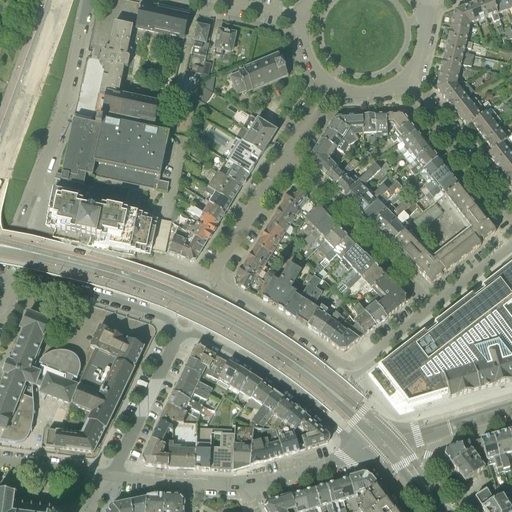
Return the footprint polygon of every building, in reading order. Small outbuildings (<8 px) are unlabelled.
[(499,21),(497,15),(491,0),(484,0),(479,2),(486,20),(492,17),(494,23),(499,21)] [(491,0),(497,15),(509,11),(504,0),(491,0)] [(474,24),(479,22),(486,20),(479,2),(472,5),(463,9),(466,17),(471,16),(474,24)] [(135,25),(133,35),(183,46),(185,37),(185,36),(190,14),(141,4),(136,26),(135,25)] [(470,28),(470,25),(474,24),(471,16),(466,17),(463,9),(455,12),(451,29),(459,30),(460,26),(470,28)] [(106,96),(119,95),(124,69),(126,69),(128,67),(130,59),(129,57),(127,57),(133,27),(115,23),(109,48),(107,48),(106,52),(102,52),(99,64),(103,65),(102,69),(105,70),(99,94),(106,96)] [(448,40),(466,43),(470,28),(460,26),(459,30),(451,29),(448,40)] [(198,27),(194,43),(192,54),(200,55),(201,50),(207,52),(209,44),(205,44),(209,29),(198,27)] [(219,31),(215,51),(214,55),(222,57),(223,53),(231,54),(235,35),(219,31)] [(446,52),(463,55),(465,49),(472,51),(473,45),(466,43),(448,40),(446,52)] [(443,62),(461,66),(471,69),(474,57),(463,55),(446,52),(443,62)] [(230,77),(238,96),(247,92),(247,93),(253,91),(253,92),(288,77),(279,54),(244,69),(244,70),(238,72),(239,74),(230,77)] [(195,73),(202,75),(205,63),(201,62),(200,68),(196,67),(195,73)] [(447,81),(457,83),(461,66),(443,62),(441,73),(449,75),(447,81)] [(202,75),(201,78),(207,76),(210,64),(205,63),(203,68),(202,75)] [(452,95),(459,89),(456,86),(457,83),(447,81),(449,75),(441,73),(437,90),(442,97),(450,91),(452,95)] [(215,80),(206,78),(204,87),(213,89),(215,80)] [(452,110),(467,98),(474,93),(467,84),(459,89),(452,95),(450,91),(442,97),(452,110)] [(199,99),(208,103),(214,92),(205,88),(199,99)] [(119,95),(106,96),(102,114),(155,126),(156,122),(155,122),(157,112),(166,113),(169,97),(158,95),(158,94),(139,90),(138,99),(119,95)] [(452,110),(459,119),(479,104),(475,99),(470,103),(467,98),(452,110)] [(467,128),(472,124),(486,113),(486,112),(485,113),(482,109),(482,108),(479,104),(459,119),(467,128)] [(472,124),(478,133),(498,118),(494,114),(489,117),(486,113),(472,124)] [(398,132),(409,123),(403,115),(386,116),(387,125),(392,125),(398,132)] [(375,117),(376,137),(388,136),(387,125),(386,116),(375,117)] [(333,123),(353,135),(353,132),(363,132),(362,117),(335,119),(333,123)] [(377,144),(376,137),(375,117),(362,117),(363,132),(363,135),(370,135),(371,144),(377,144)] [(243,129),(269,145),(276,133),(257,121),(256,121),(250,118),(243,129)] [(485,141),(500,130),(497,126),(501,123),(498,118),(478,133),(485,141)] [(96,158),(92,177),(153,190),(154,190),(166,193),(168,184),(159,182),(169,134),(97,119),(95,125),(89,156),(96,158)] [(85,175),(92,177),(96,158),(89,156),(95,125),(73,120),(62,176),(59,193),(81,197),(85,175)] [(357,140),(354,136),(353,135),(333,123),(328,131),(344,141),(347,145),(348,145),(357,140)] [(399,146),(402,144),(416,132),(409,123),(398,132),(390,139),(393,143),(395,142),(399,146)] [(269,145),(243,129),(236,140),(242,144),(262,156),(269,145)] [(493,151),(507,140),(511,136),(508,132),(504,136),(500,130),(485,141),(493,151)] [(322,140),(336,149),(337,150),(342,153),(347,145),(344,141),(328,131),(322,140)] [(399,152),(403,157),(423,141),(416,132),(402,144),(405,148),(399,152)] [(233,167),(249,177),(262,156),(242,144),(236,140),(236,139),(232,145),(235,147),(226,162),(233,167)] [(311,156),(312,160),(312,164),(325,177),(336,167),(340,163),(338,161),(332,156),(336,149),(322,140),(311,156)] [(495,164),(509,152),(506,148),(511,145),(507,140),(493,151),(488,155),(495,164)] [(409,165),(410,164),(430,149),(423,141),(403,157),(409,165)] [(413,168),(410,171),(415,178),(419,174),(423,171),(438,160),(430,149),(415,160),(418,164),(413,168)] [(495,164),(502,173),(511,165),(511,149),(509,152),(495,164)] [(336,167),(325,177),(335,187),(346,176),(359,163),(353,160),(341,172),(336,167)] [(438,160),(423,171),(426,175),(424,177),(428,182),(445,169),(438,160)] [(360,181),(344,196),(354,206),(367,193),(363,188),(379,172),(384,177),(387,174),(378,163),(360,181)] [(509,182),(511,180),(511,165),(502,173),(509,182)] [(224,178),(241,189),(249,177),(233,167),(229,173),(227,172),(224,178)] [(429,186),(421,192),(425,197),(451,177),(445,169),(428,182),(427,183),(429,186)] [(208,190),(231,205),(233,201),(234,201),(237,196),(236,196),(241,189),(224,178),(218,174),(208,190)] [(346,176),(335,187),(344,196),(360,181),(355,176),(350,181),(346,176)] [(436,203),(444,197),(458,186),(451,177),(425,197),(429,202),(433,199),(436,203)] [(387,192),(363,215),(373,225),(393,206),(406,194),(396,183),(387,192)] [(404,233),(392,244),(431,285),(442,277),(439,273),(443,270),(446,274),(480,247),(476,241),(480,238),(483,242),(495,233),(458,186),(444,197),(471,230),(433,261),(404,233)] [(367,193),(354,206),(363,215),(387,192),(382,187),(374,195),(369,191),(367,193)] [(231,205),(208,190),(207,190),(205,194),(209,196),(205,202),(209,204),(225,215),(229,208),(230,208),(231,205)] [(288,193),(283,201),(300,212),(310,201),(307,198),(300,191),(296,195),(292,196),(288,193)] [(81,236),(90,238),(88,247),(134,257),(135,252),(150,255),(158,219),(80,202),(81,197),(59,193),(54,192),(53,192),(45,228),(55,230),(53,239),(80,244),(81,236)] [(393,206),(373,225),(382,235),(414,203),(409,198),(397,210),(393,206)] [(277,213),(293,223),(300,212),(296,210),(296,209),(283,201),(283,202),(284,202),(277,213)] [(392,244),(404,233),(410,226),(405,222),(419,208),(415,203),(383,235),(392,244)] [(203,214),(218,224),(219,225),(221,222),(220,222),(225,215),(209,204),(203,214)] [(216,228),(218,224),(203,214),(194,209),(191,207),(188,212),(195,217),(192,222),(212,235),(216,228)] [(301,235),(306,240),(327,219),(318,209),(305,221),(310,226),(304,233),(301,235)] [(277,213),(270,224),(286,234),(293,223),(277,213)] [(306,240),(304,242),(310,248),(315,242),(319,246),(337,229),(327,219),(306,240)] [(298,220),(295,225),(297,227),(300,228),(301,227),(303,223),(298,220)] [(212,235),(192,222),(191,222),(188,227),(185,225),(183,230),(190,234),(206,245),(208,241),(208,242),(212,235)] [(270,225),(264,235),(279,245),(286,234),(270,224),(269,225),(270,225)] [(176,258),(180,259),(190,234),(183,230),(178,228),(175,237),(174,236),(173,238),(174,238),(168,254),(176,258)] [(319,246),(316,249),(325,259),(347,238),(337,229),(319,246)] [(190,234),(180,259),(184,261),(190,263),(196,261),(203,250),(202,250),(206,245),(190,234)] [(264,235),(257,246),(272,255),(279,245),(264,235)] [(325,259),(312,272),(317,276),(321,280),(322,281),(327,275),(323,271),(336,257),(341,262),(356,248),(347,238),(325,259)] [(256,246),(250,256),(266,266),(272,255),(257,246),(256,246)] [(341,262),(327,275),(336,285),(365,257),(356,248),(341,262)] [(243,267),(243,268),(256,276),(258,278),(259,277),(265,267),(266,266),(250,256),(249,257),(243,267)] [(336,285),(331,289),(342,299),(349,292),(375,267),(365,257),(336,285)] [(283,312),(296,294),(291,290),(302,272),(305,266),(300,260),(295,268),(289,265),(278,283),(273,279),(269,285),(261,299),(272,306),(283,312)] [(511,321),(503,311),(511,304),(511,262),(378,366),(397,392),(400,395),(408,405),(448,393),(450,400),(479,391),(493,387),(493,388),(510,383),(510,382),(511,381),(511,321)] [(375,267),(349,292),(355,297),(362,290),(367,294),(372,289),(385,277),(375,267)] [(241,268),(236,276),(240,279),(241,282),(239,286),(248,291),(253,282),(255,283),(258,278),(256,276),(243,268),(242,268),(241,268)] [(273,278),(268,275),(265,282),(269,284),(273,278)] [(385,277),(372,289),(384,301),(405,302),(405,298),(385,277)] [(296,294),(283,312),(296,320),(296,319),(297,319),(320,282),(314,278),(301,297),(296,294)] [(320,282),(297,319),(307,327),(307,328),(322,307),(324,303),(319,300),(322,294),(318,291),(323,282),(322,281),(321,280),(320,282)] [(261,299),(269,285),(264,282),(256,296),(261,299)] [(377,306),(387,319),(405,305),(405,302),(384,301),(377,306)] [(365,306),(361,309),(364,312),(376,327),(387,319),(377,306),(375,303),(367,309),(365,306)] [(354,309),(352,310),(358,319),(354,322),(365,336),(376,327),(364,312),(361,309),(359,305),(354,309)] [(307,328),(318,336),(333,316),(328,312),(322,307),(307,328)] [(333,316),(318,336),(331,345),(347,322),(335,313),(333,316)] [(74,398),(76,394),(74,393),(77,385),(71,382),(73,378),(77,380),(80,373),(80,371),(80,368),(80,366),(80,364),(79,361),(77,359),(76,358),(74,356),(73,355),(71,354),(67,353),(63,352),(61,352),(58,352),(54,353),(49,355),(47,356),(44,358),(42,360),(41,361),(38,360),(40,354),(38,352),(49,324),(28,315),(21,331),(24,332),(11,365),(9,364),(5,376),(6,376),(0,392),(0,430),(4,432),(0,441),(14,444),(18,444),(22,442),(25,440),(28,438),(31,434),(33,431),(34,427),(37,414),(37,401),(35,387),(40,389),(38,394),(68,405),(71,397),(74,398)] [(346,351),(365,336),(354,322),(352,318),(347,322),(331,345),(339,351),(346,351)] [(76,394),(74,398),(70,407),(77,409),(77,408),(89,413),(87,418),(89,419),(83,433),(82,432),(81,435),(76,434),(76,435),(48,431),(46,447),(94,453),(143,352),(145,348),(127,339),(126,342),(122,340),(122,338),(101,327),(91,347),(96,350),(79,386),(80,387),(77,394),(76,394)] [(212,378),(218,381),(228,363),(201,349),(194,351),(190,360),(215,373),(212,378)] [(204,375),(212,378),(215,373),(190,360),(184,371),(202,379),(204,375)] [(216,384),(227,390),(240,370),(228,363),(218,381),(216,384)] [(237,397),(238,395),(250,377),(240,370),(227,390),(237,397)] [(179,383),(209,397),(213,391),(199,384),(202,379),(184,371),(179,383)] [(238,395),(249,402),(261,384),(250,377),(238,395)] [(206,403),(209,397),(179,383),(173,394),(198,406),(200,400),(206,403)] [(260,407),(262,408),(273,393),(261,384),(249,402),(244,408),(249,410),(253,405),(258,410),(260,407)] [(262,430),(272,416),(284,401),(273,393),(262,408),(247,428),(247,429),(254,430),(262,430)] [(215,413),(198,406),(173,394),(168,406),(191,417),(193,412),(204,417),(208,418),(211,419),(215,413)] [(276,432),(277,431),(294,409),(284,401),(272,416),(277,419),(269,430),(276,432)] [(172,424),(197,426),(198,420),(191,417),(168,406),(160,423),(173,429),(172,424)] [(307,419),(294,409),(277,431),(294,436),(307,419)] [(294,436),(297,445),(306,433),(310,437),(316,437),(320,431),(307,419),(294,436)] [(151,441),(162,446),(167,436),(168,436),(170,433),(173,434),(173,429),(160,423),(151,441)] [(233,473),(250,468),(254,430),(247,429),(247,428),(236,423),(236,432),(235,441),(234,459),(233,473)] [(169,469),(187,470),(195,471),(196,451),(197,436),(197,426),(172,424),(173,429),(173,434),(173,444),(169,444),(169,458),(169,469)] [(197,426),(197,436),(196,451),(210,452),(210,459),(209,471),(233,473),(234,459),(235,441),(236,432),(210,431),(210,427),(197,426)] [(274,461),(284,458),(276,432),(269,430),(262,430),(254,430),(250,468),(274,461)] [(300,453),(297,445),(294,436),(277,431),(276,432),(284,458),(300,453)] [(297,445),(300,453),(326,445),(328,444),(329,439),(329,438),(320,431),(316,437),(310,437),(306,433),(297,445)] [(511,442),(509,431),(492,436),(504,473),(510,471),(510,469),(507,460),(506,456),(511,454),(511,442)] [(498,475),(504,473),(492,436),(480,440),(482,447),(485,456),(488,467),(494,465),(496,471),(497,470),(498,475)] [(444,456),(451,465),(471,450),(482,447),(480,440),(446,450),(444,456)] [(160,455),(162,456),(166,447),(162,446),(151,441),(142,460),(145,466),(153,467),(160,455)] [(471,450),(451,465),(465,483),(485,468),(479,460),(485,456),(482,447),(471,450)] [(195,471),(209,471),(210,459),(210,452),(196,451),(195,471)] [(153,467),(169,469),(169,458),(162,458),(162,456),(160,455),(153,467)] [(349,479),(357,507),(359,506),(361,500),(376,485),(370,478),(363,475),(349,479)] [(357,511),(358,511),(357,507),(349,479),(337,483),(343,503),(349,502),(352,511),(357,511)] [(326,486),(333,511),(346,511),(342,511),(340,511),(338,504),(343,503),(337,483),(326,486)] [(395,511),(392,508),(386,500),(387,499),(376,485),(361,500),(359,506),(357,507),(358,511),(395,511)] [(486,490),(475,498),(482,509),(483,511),(509,511),(510,511),(511,510),(511,496),(505,501),(503,497),(510,493),(506,486),(496,493),(494,485),(486,490)] [(333,511),(326,486),(314,490),(320,509),(321,511),(333,511)] [(314,511),(315,511),(320,509),(314,490),(303,493),(308,511),(314,511)] [(63,511),(61,511),(61,509),(60,509),(59,511),(51,510),(51,508),(50,508),(49,510),(41,509),(42,507),(40,506),(40,509),(33,508),(33,505),(32,505),(31,508),(24,507),(24,504),(23,504),(22,506),(15,505),(16,498),(18,498),(18,497),(15,496),(15,493),(14,493),(14,496),(11,495),(11,494),(12,494),(12,493),(10,494),(9,494),(9,493),(3,492),(3,493),(2,493),(1,491),(0,492),(1,493),(1,494),(0,494),(0,511),(63,511)] [(308,511),(303,493),(291,497),(295,511),(308,511)] [(145,499),(144,511),(163,511),(165,497),(157,497),(145,499)] [(163,511),(182,511),(183,510),(184,503),(179,498),(165,497),(163,511)] [(295,511),(291,497),(266,504),(264,509),(265,511),(295,511)] [(132,511),(144,511),(145,499),(130,502),(132,511)] [(132,511),(130,502),(113,506),(117,511),(132,511)]
